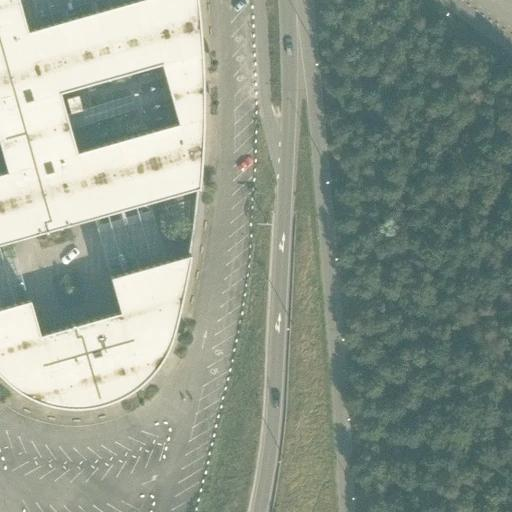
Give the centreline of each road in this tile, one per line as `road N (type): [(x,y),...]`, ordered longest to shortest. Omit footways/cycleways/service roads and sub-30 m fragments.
road 1 (unclassified): [(342,511),(314,181),(289,0)]
road 2 (secondary): [(266,511),(280,180)]
road 3 (unclassified): [(280,180),(260,108),(258,0)]
road 4 (secondary): [(280,180),(286,0)]
